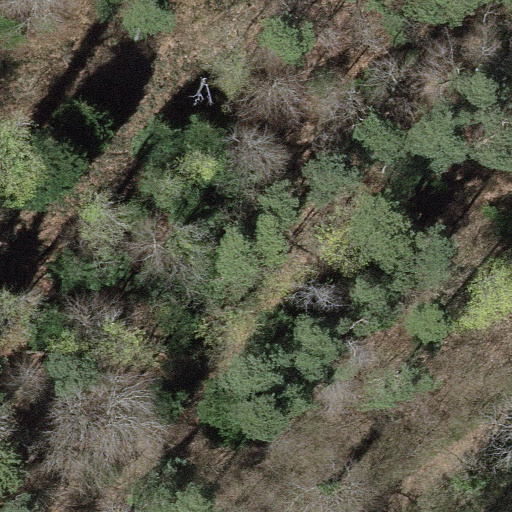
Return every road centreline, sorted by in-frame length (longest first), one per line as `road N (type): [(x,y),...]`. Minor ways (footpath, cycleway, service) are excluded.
road 1 (track): [(0,80),(210,0)]
road 2 (track): [(357,511),(511,407)]
